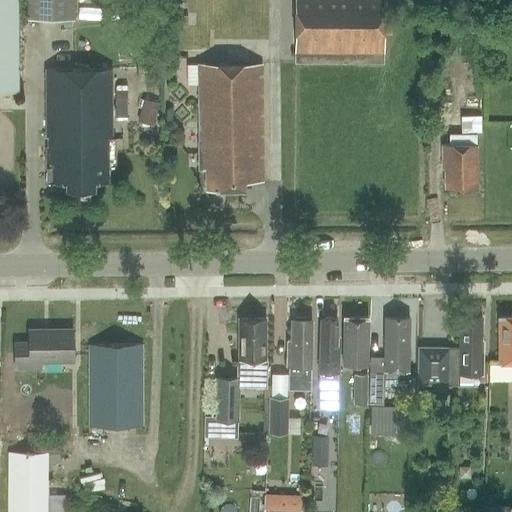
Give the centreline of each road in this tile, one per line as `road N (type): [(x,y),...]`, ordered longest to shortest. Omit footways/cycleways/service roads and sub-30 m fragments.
road 1 (tertiary): [(511,263),(0,269)]
road 2 (unknown): [(190,296),(187,511)]
